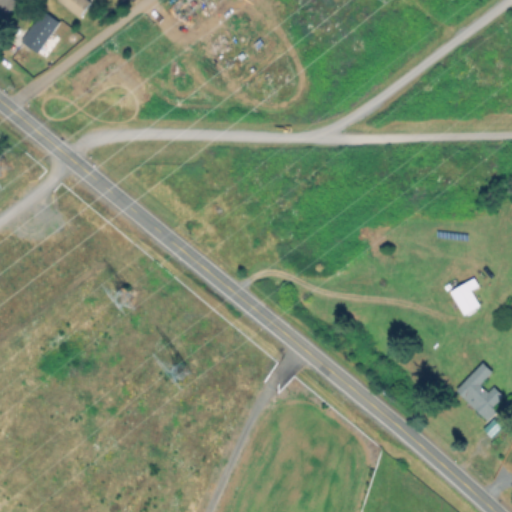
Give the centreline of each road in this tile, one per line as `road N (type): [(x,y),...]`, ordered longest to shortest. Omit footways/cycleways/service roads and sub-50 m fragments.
road 1 (secondary): [(0,103),(494,511)]
road 2 (residential): [(76,162),(94,144),(115,139),(511,139)]
road 3 (residential): [(317,141),(511,5)]
